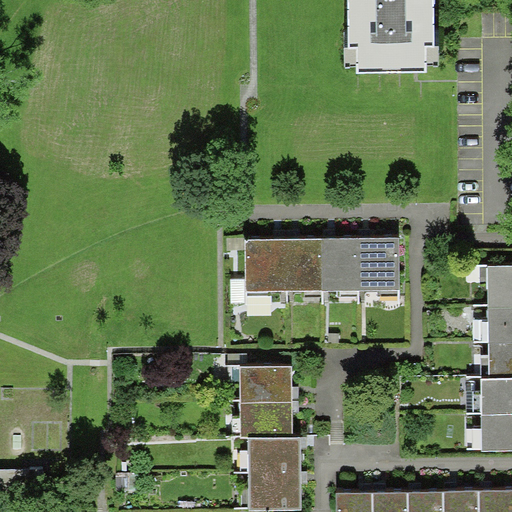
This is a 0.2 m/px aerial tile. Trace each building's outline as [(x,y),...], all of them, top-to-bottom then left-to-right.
[(434,0),(348,0),(349,53),(434,53),(434,0)] [(395,233),(237,235),(238,289),(396,287),(395,233)] [(511,259),(481,260),(483,369),(471,369),(473,448),(511,447),(511,259)] [(287,360),(233,361),(235,431),(241,430),(243,506),(297,505),(295,429),(289,429),(287,360)] [(511,511),(511,482),(330,485),(330,511),(511,511)]
